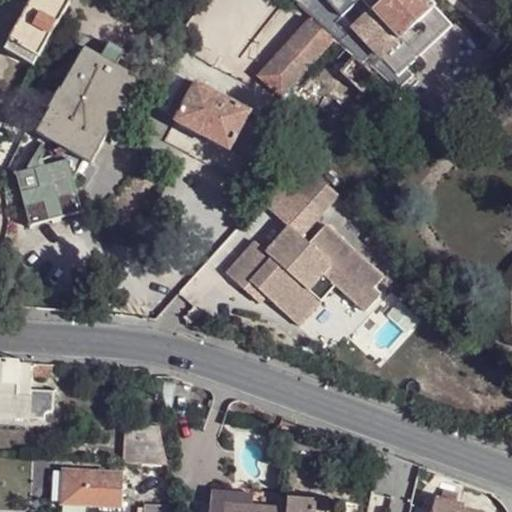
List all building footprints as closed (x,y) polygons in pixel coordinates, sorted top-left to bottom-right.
[(41,55),(71,0),(33,0),(12,38),(38,53),(41,55)] [(297,0),(308,10),(310,13),(314,16),(335,35),(352,51),(357,55),(364,49),(369,55),(366,57),(399,90),(414,76),(407,67),(454,24),(437,7),(440,5),(435,0),(297,0)] [(335,35),(314,16),(262,74),(284,93),(322,50),(335,35)] [(343,70),(357,55),(352,51),(335,35),(322,50),(343,70)] [(68,84),(86,51),(139,81),(152,56),(139,49),(132,61),(111,49),(109,53),(83,37),(59,79),(68,84)] [(32,61),(38,53),(12,38),(6,48),(32,61)] [(91,166),(139,81),(86,51),(68,84),(39,134),(54,143),(72,154),(91,166)] [(363,89),(377,74),(357,55),(343,70),(363,89)] [(377,74),(363,89),(380,104),(393,88),(377,74)] [(234,149),(254,110),(198,82),(192,95),(179,116),(176,120),(234,149)] [(416,105),(426,93),(416,82),(402,96),(405,98),(414,107),(416,105)] [(179,116),(192,95),(180,88),(168,110),(179,116)] [(380,104),(390,115),(405,98),(402,96),(393,88),(380,104)] [(253,159),(272,120),(254,110),(234,149),(253,159)] [(419,143),(435,126),(424,117),(410,132),(419,143)] [(54,143),(41,171),(69,163),(72,154),(54,143)] [(388,177),(407,156),(396,148),(382,173),(388,177)] [(41,171),(15,179),(29,228),(81,213),(69,163),(41,171)] [(307,167),(269,210),(289,227),(289,226),(292,228),(330,187),(307,167)] [(341,197),(330,187),(292,228),(289,226),(289,227),(265,253),(255,244),(228,274),(248,292),(253,285),(268,298),(300,327),(322,302),(311,292),(325,276),(336,286),(367,313),(383,296),(374,289),(385,277),(327,225),(309,244),(304,239),(341,197)] [(383,258),(389,251),(373,234),(366,240),(383,258)] [(325,276),(311,292),(322,302),(336,286),(325,276)] [(268,298),(253,285),(248,292),(262,304),(268,298)] [(33,365),(0,362),(0,418),(29,420),(31,390),(32,380),(33,365)] [(33,365),(32,380),(54,381),(55,366),(33,365)] [(29,420),(43,421),(43,420),(47,416),(53,415),(53,392),(31,390),(29,420)] [(167,469),(159,428),(128,426),(125,465),(167,469)] [(121,511),(124,476),(64,473),(61,507),(121,511)] [(220,497),(207,496),(205,511),(283,511),(220,507),(220,497)] [(460,502),(433,498),(430,511),(480,511),(459,507),(460,502)] [(284,506),(283,511),(313,511),(314,502),(293,501),(292,507),(284,506)]
